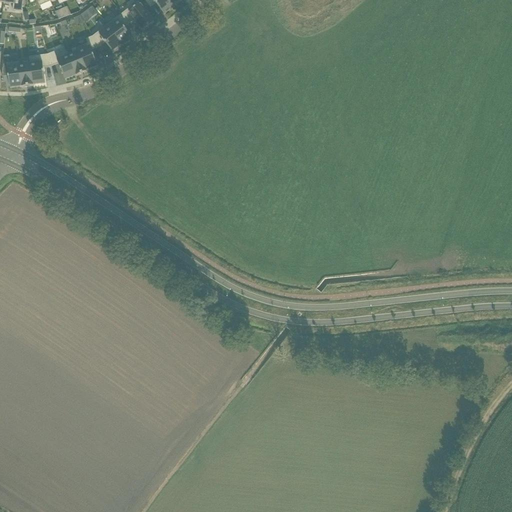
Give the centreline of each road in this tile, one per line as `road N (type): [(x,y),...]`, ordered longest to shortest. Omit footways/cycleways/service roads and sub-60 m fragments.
road 1 (secondary): [(7,162),(262,316),(321,323),(511,306)]
road 2 (secondary): [(511,291),(332,307),(268,302),(214,278),(20,151)]
road 3 (track): [(142,511),(326,281),(392,274)]
road 4 (track): [(243,383),(309,356),(479,380),(502,391)]
road 5 (residential): [(44,109),(109,82),(214,0)]
road 6 (track): [(511,381),(473,437),(442,511)]
road 7 (unknown): [(0,21),(21,31),(53,29),(110,0)]
